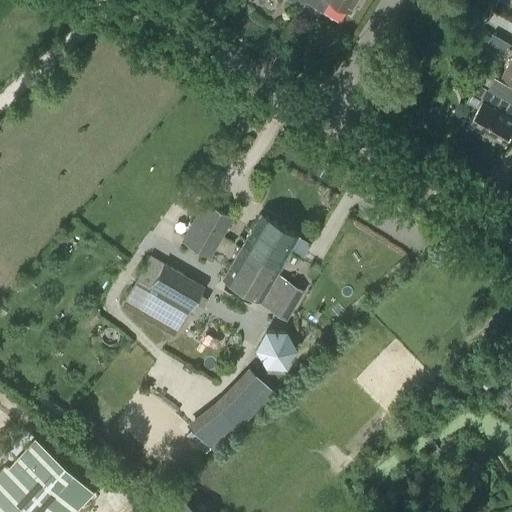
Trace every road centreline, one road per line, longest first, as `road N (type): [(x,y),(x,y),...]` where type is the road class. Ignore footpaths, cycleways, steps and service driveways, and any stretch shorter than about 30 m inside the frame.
road 1 (tertiary): [(320,121),(131,0)]
road 2 (tertiary): [(511,233),(320,121)]
road 3 (track): [(0,101),(115,0)]
road 4 (residential): [(320,121),(394,0)]
